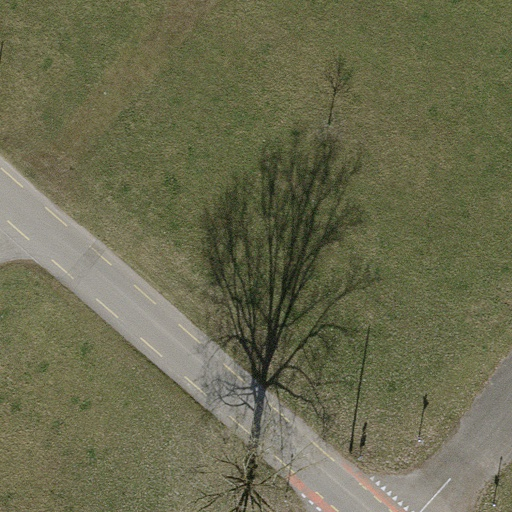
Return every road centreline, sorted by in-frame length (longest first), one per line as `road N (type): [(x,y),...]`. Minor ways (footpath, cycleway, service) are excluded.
road 1 (unclassified): [(0,190),(369,511)]
road 2 (track): [(201,0),(0,233)]
road 3 (unclassified): [(511,407),(425,511)]
